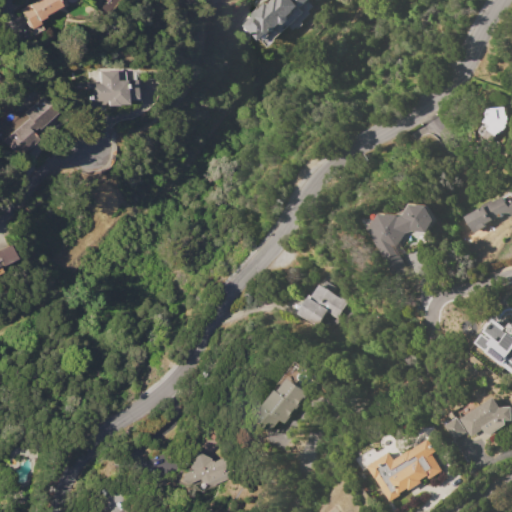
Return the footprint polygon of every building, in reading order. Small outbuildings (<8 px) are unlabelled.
[(19,9),(34,0),(58,0),(61,5),(43,16),(45,18),(39,21),(41,24),(31,29),(19,9)] [(239,25),(264,2),(266,5),(271,0),(310,0),(299,11),(297,9),(288,17),(289,19),(282,26),(281,24),(267,36),(266,35),(259,41),(250,31),(247,34),(239,25)] [(87,83),(100,83),(99,71),(117,71),(117,80),(139,80),(139,101),(125,101),(125,104),(106,104),(106,101),(87,101),(87,83)] [(43,97),(57,113),(11,151),(2,140),(29,117),(25,113),(43,97)] [(503,107),(504,115),(506,116),(507,119),(504,121),(504,126),(501,130),(499,130),(494,135),(491,135),(485,130),(487,127),(485,123),(481,123),(481,122),(485,117),(485,110),(497,109),(497,108),(503,107)] [(471,213),(485,206),(484,204),(492,200),(493,202),(509,195),(511,201),(511,215),(507,218),(505,213),(484,224),(485,226),(479,229),(471,213)] [(382,215),(400,216),(400,217),(406,215),(413,204),(429,207),(435,220),(426,233),(413,231),(406,234),(399,246),(396,247),(408,272),(393,279),(370,230),(382,215)] [(0,249),(10,245),(17,259),(1,266),(3,272),(0,273),(0,249)] [(295,314),(308,296),(310,297),(318,285),(338,298),(339,297),(345,301),(333,319),(324,312),(314,327),(295,314)] [(504,344),(511,350),(511,371),(490,355),(482,358),(477,344),(473,346),(472,343),(470,344),(466,334),(482,329),(479,320),(495,315),(504,344)] [(254,419),(276,390),(278,391),(287,379),(307,394),(284,425),(278,420),(270,431),(254,419)] [(511,407),(511,421),(504,421),(505,425),(488,435),(484,434),(481,430),(470,437),(458,419),(492,398),(499,408),(511,407)] [(456,418),(465,433),(452,442),(442,427),(456,418)] [(367,466),(389,452),(393,460),(408,451),(409,452),(428,440),(435,452),(431,455),(441,471),(428,479),(426,476),(420,480),(421,482),(408,491),(406,489),(398,494),(399,495),(389,502),(367,466)] [(186,472),(195,452),(215,461),(221,458),(223,459),(225,460),(232,477),(212,485),(200,480),(185,486),(180,474),(186,472)]
